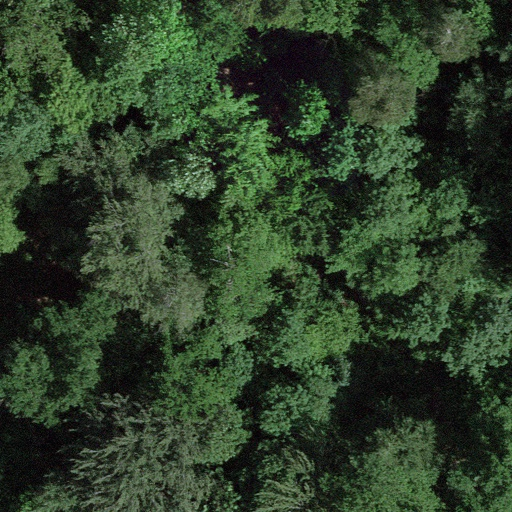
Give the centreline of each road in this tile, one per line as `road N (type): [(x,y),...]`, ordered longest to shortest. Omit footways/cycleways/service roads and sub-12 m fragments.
road 1 (track): [(302,170),(511,488)]
road 2 (track): [(0,193),(302,170)]
road 3 (track): [(511,150),(302,170)]
road 4 (track): [(302,170),(182,0)]
